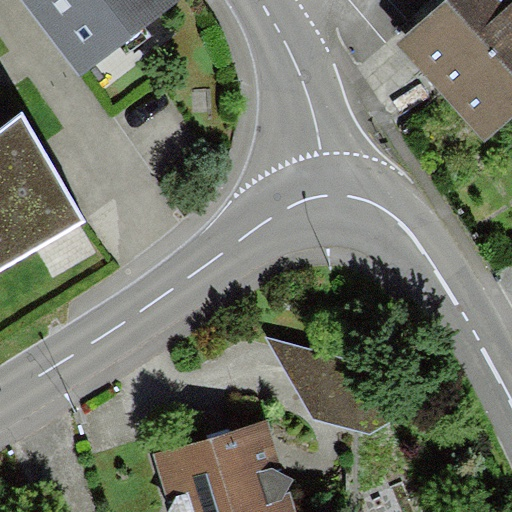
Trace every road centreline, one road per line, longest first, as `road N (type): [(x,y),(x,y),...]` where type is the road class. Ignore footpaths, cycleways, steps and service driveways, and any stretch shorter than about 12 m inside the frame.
road 1 (tertiary): [(328,195),(272,218),(0,398)]
road 2 (tertiary): [(511,404),(405,224),(364,199),(328,195)]
road 3 (unclassified): [(328,195),(310,97),(269,11)]
